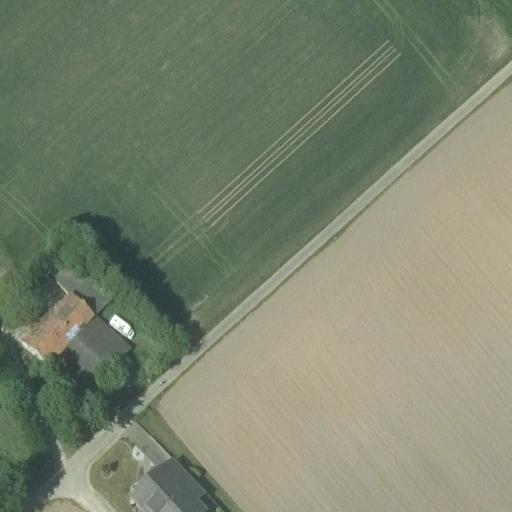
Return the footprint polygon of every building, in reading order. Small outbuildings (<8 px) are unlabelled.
[(70,256),(51,274),(69,292),(70,291),(71,292),(88,275),(70,256)] [(88,275),(71,292),(92,315),(95,312),(109,297),(88,275)] [(58,311),(38,333),(33,330),(40,323),(37,321),(21,340),(46,364),(47,363),(63,346),(92,315),(71,292),(70,291),(69,292),(55,307),(58,311)] [(26,298),(13,311),(22,319),(22,318),(34,305),(26,298)] [(53,304),(37,321),(40,323),(33,330),(38,333),(58,311),(55,307),(53,304)] [(92,315),(63,346),(82,364),(85,361),(96,373),(111,359),(128,345),(116,333),(106,343),(102,338),(112,329),(103,319),(95,312),(92,315)] [(72,411),(61,418),(68,429),(79,421),(72,411)] [(174,483),(162,470),(132,496),(146,511),(202,511),(193,501),(192,502),(174,483)] [(185,473),(174,483),(192,502),(193,501),(203,492),(185,473)]
